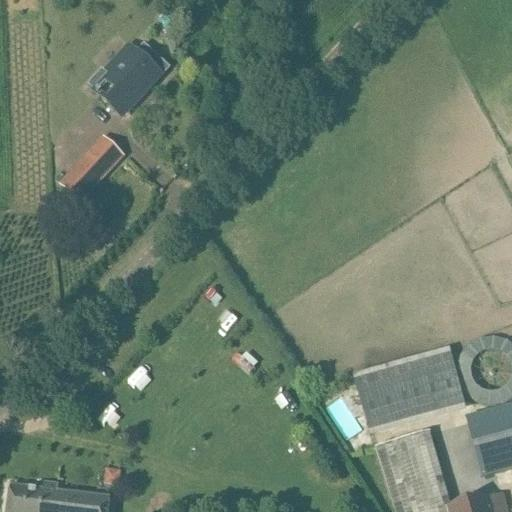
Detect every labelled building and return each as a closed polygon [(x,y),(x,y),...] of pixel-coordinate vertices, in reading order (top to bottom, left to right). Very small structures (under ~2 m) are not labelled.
[(181,41),(171,44),(174,53),(182,50),(184,50),(181,41)] [(103,71),(88,87),(97,96),(97,97),(100,100),(101,99),(121,117),(157,78),(160,82),(171,70),(144,46),(113,80),(103,71)] [(83,164),(62,187),(80,204),(101,181),(122,158),(113,150),(104,141),(83,164)] [(450,354),(354,379),(367,426),(462,401),(450,354)] [(462,401),(367,426),(371,442),(466,417),(462,401)] [(511,413),(469,425),(483,478),(502,473),(493,439),(511,433),(511,413)] [(511,433),(493,439),(502,473),(511,470),(511,433)] [(423,437),(393,445),(410,500),(439,492),(423,437)] [(414,511),(410,500),(393,445),(376,450),(395,511),(414,511)] [(108,471),(106,484),(120,486),(122,473),(108,471)] [(44,493),(11,489),(8,511),(111,511),(113,500),(45,490),(44,493)] [(444,511),(439,492),(410,500),(414,511),(444,511)] [(455,511),(505,511),(502,499),(491,502),(489,502),(489,503),(455,511)]
